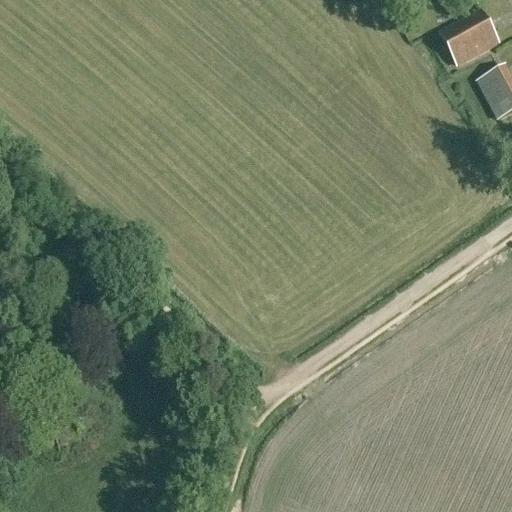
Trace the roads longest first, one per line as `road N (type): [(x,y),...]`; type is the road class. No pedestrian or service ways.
road 1 (track): [(0,131),(109,220),(273,388)]
road 2 (track): [(273,388),(481,245)]
